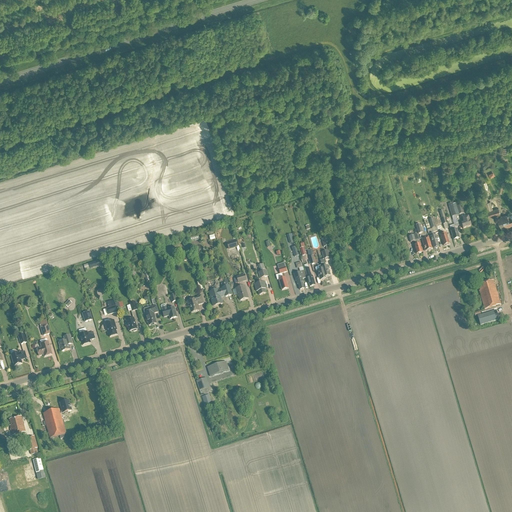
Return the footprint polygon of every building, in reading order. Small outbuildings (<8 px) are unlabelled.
[(487,202),(484,204),(486,212),(488,217),(497,214),(499,224),(498,224),(499,225),(500,226),(500,227),(501,229),(502,230),(506,226),(507,226),(508,226),(509,225),(510,225),(511,224),(511,223),(511,214),(511,213),(510,213),(509,212),(506,215),(505,215),(504,215),(503,215),(502,215),(501,215),(501,216),(500,216),(500,213),(498,208),(493,210),(490,202),(487,202)] [(457,204),(453,205),(453,206),(456,216),(459,215),(463,214),(461,206),(458,207),(457,204)] [(462,220),(464,224),(461,225),(463,230),(471,227),(469,222),(468,218),(465,219),(462,220)] [(456,231),(454,226),(449,227),(453,241),(459,239),(458,234),(458,232),(457,231),(457,230),(456,231)] [(443,235),(442,231),(439,232),(440,236),(444,246),(446,246),(447,246),(448,246),(448,245),(449,245),(448,240),(448,239),(448,238),(447,238),(446,234),(443,235)] [(435,239),(433,233),(429,235),(431,240),(432,245),(433,245),(434,249),(435,249),(436,249),(437,249),(438,248),(437,243),(437,242),(436,239),(435,239)] [(417,235),(409,237),(411,243),(414,242),(415,246),(414,247),(416,255),(423,253),(420,245),(419,245),(418,241),(417,235)] [(432,250),(428,238),(422,240),(424,245),(423,246),(424,247),(424,248),(426,252),(432,250)] [(236,240),(226,243),(229,251),(238,248),(236,240)] [(277,266),(279,270),(280,275),(287,273),(284,264),(277,266)] [(321,265),(326,280),(325,278),(331,277),(329,270),(330,270),(329,267),(326,268),(325,264),(321,265)] [(326,280),(321,265),(322,267),(316,268),(315,269),(317,275),(318,275),(320,282),(326,280)] [(305,270),(306,274),(308,279),(307,279),(310,288),(315,286),(313,277),(311,278),(308,269),(305,270)] [(267,271),(258,273),(260,280),(268,277),(267,271)] [(296,282),(298,286),(298,285),(300,291),(304,290),(303,284),(304,284),(302,280),(306,279),(304,272),(294,275),(296,282)] [(279,280),(282,291),(288,289),(285,278),(279,280)] [(500,306),(493,281),(479,286),(480,292),(479,292),(485,310),(500,306)] [(261,284),(260,283),(258,283),(258,285),(255,286),(257,292),(258,292),(259,296),(266,294),(265,290),(266,290),(264,283),(261,284)] [(232,296),(229,287),(223,288),(223,290),(218,292),(217,291),(210,293),(214,307),(222,305),(220,299),(225,297),(226,298),(232,296)] [(248,299),(245,287),(236,290),(238,298),(239,298),(240,302),(248,299)] [(204,304),(201,296),(197,298),(198,300),(197,300),(196,299),(187,302),(191,314),(200,312),(198,306),(204,304)] [(109,310),(106,310),(108,316),(117,313),(116,308),(114,301),(107,303),(109,310)] [(161,307),(162,312),(164,318),(169,317),(170,320),(177,318),(174,308),(167,310),(166,306),(165,305),(162,306),(161,307)] [(143,311),(144,314),(143,314),(144,317),(145,317),(147,323),(148,323),(149,327),(157,325),(154,314),(158,313),(156,307),(150,309),(149,308),(144,310),(143,311)] [(82,315),(85,323),(93,321),(90,312),(82,315)] [(480,326),(498,321),(496,312),(478,317),(480,326)] [(137,330),(134,319),(126,322),(129,333),(133,332),(134,333),(136,332),(137,331),(137,330)] [(116,329),(114,322),(105,324),(108,334),(109,334),(110,338),(117,336),(116,332),(115,330),(116,329)] [(41,326),(42,329),(41,329),(43,337),(51,335),(47,324),(41,326)] [(88,335),(87,333),(79,335),(83,346),(91,344),(90,341),(95,339),(93,333),(88,335)] [(21,345),(27,344),(25,336),(19,338),(21,345)] [(73,345),(72,343),(70,336),(64,338),(65,342),(59,344),(60,348),(61,353),(70,350),(69,346),(73,345)] [(52,356),(48,343),(41,345),(42,349),(37,350),(39,357),(44,356),(45,358),(52,356)] [(27,359),(25,353),(19,354),(11,356),(14,367),(22,365),(21,360),(23,360),(27,359)] [(226,363),(207,369),(210,377),(229,372),(226,363)] [(50,439),(60,437),(61,440),(65,438),(65,435),(66,435),(61,415),(65,414),(65,415),(67,414),(66,413),(72,412),(71,408),(69,402),(60,404),(62,412),(60,413),(59,410),(48,413),(43,415),(50,439)] [(26,433),(22,417),(9,421),(11,426),(10,427),(13,437),(26,433)] [(35,437),(26,439),(29,451),(30,451),(31,456),(38,454),(37,449),(38,449),(35,437)] [(42,458),(34,460),(38,476),(45,474),(42,458)]
